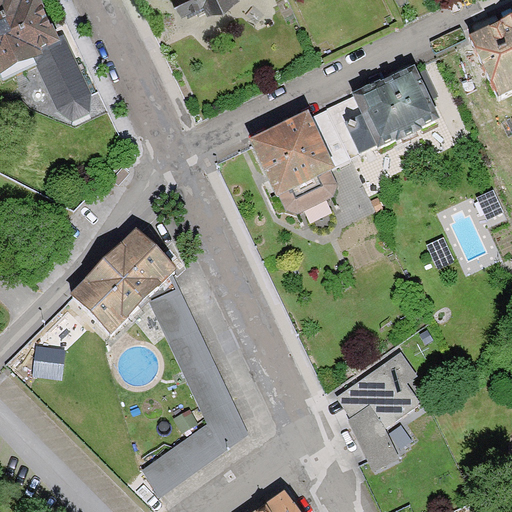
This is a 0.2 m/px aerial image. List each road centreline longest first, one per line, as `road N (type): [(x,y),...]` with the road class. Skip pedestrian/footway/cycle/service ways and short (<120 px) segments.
road 1 (residential): [(176,156),(502,0)]
road 2 (residential): [(176,156),(311,444)]
road 3 (residential): [(176,156),(0,355)]
road 4 (residential): [(103,0),(176,156)]
